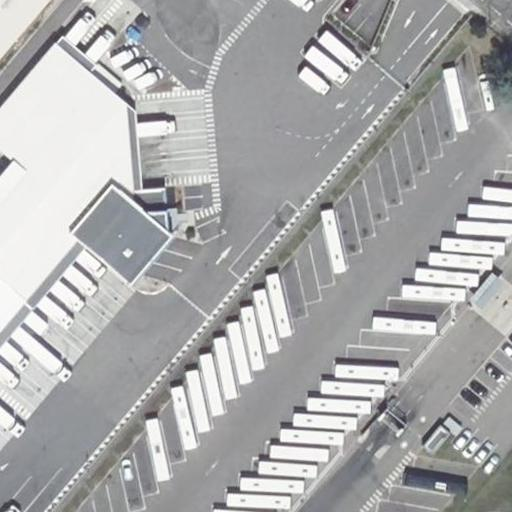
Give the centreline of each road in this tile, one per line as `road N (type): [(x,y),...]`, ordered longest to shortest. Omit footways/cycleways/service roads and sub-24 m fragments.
road 1 (unknown): [(445,0),(104,380),(57,360),(0,312)]
road 2 (unknown): [(511,125),(172,511)]
road 3 (unknown): [(327,511),(511,296)]
